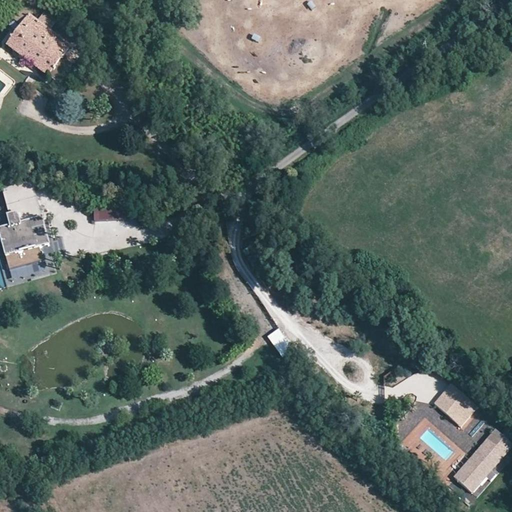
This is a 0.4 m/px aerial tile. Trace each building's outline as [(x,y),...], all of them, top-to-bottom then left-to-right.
[(28,17),(20,11),(13,21),(21,27),(28,17)] [(22,60),(27,64),(47,79),(48,78),(59,64),(71,47),(29,16),(28,17),(21,27),(6,48),(22,60)] [(23,69),(27,64),(22,60),(18,65),(23,69)] [(70,72),(59,64),(48,78),(59,86),(70,72)] [(460,71),(457,67),(448,74),(451,78),(457,73),(460,71)] [(38,249),(49,246),(33,181),(1,190),(10,229),(0,231),(0,238),(2,245),(8,269),(41,260),(38,249)] [(95,205),(95,221),(132,222),(132,206),(95,205)] [(44,272),(41,260),(8,269),(11,281),(44,272)] [(278,329),(266,337),(280,357),(291,349),(278,329)] [(449,387),(433,405),(460,429),(476,411),(449,387)] [(511,448),(511,446),(495,431),(455,475),(473,491),(511,448)]
